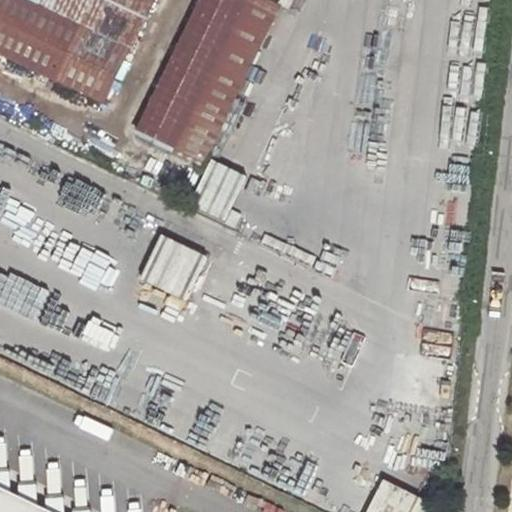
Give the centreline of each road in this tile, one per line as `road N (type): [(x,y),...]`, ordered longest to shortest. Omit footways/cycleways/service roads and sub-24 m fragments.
road 1 (unclassified): [(511,172),(473,511)]
road 2 (unclassified): [(0,396),(244,511)]
